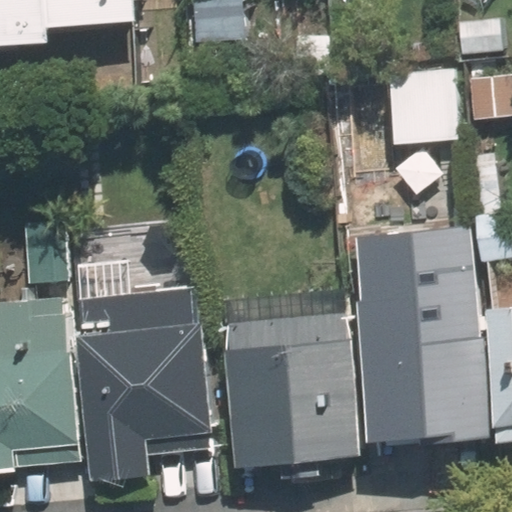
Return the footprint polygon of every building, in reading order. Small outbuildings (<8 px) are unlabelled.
[(0,0),(0,35),(80,31),(79,15),(168,9),(167,0),(0,0)] [(263,0),(206,0),(206,35),(262,37),(263,0)] [(511,53),(511,0),(485,0),(409,4),(415,129),(487,125),(483,55),(511,53)] [(397,74),(354,73),(352,127),(396,128),(397,74)] [(78,212),(38,216),(44,285),(85,281),(78,212)] [(511,431),(483,217),(420,227),(424,257),(379,263),(403,445),(511,431)] [(164,229),(87,237),(113,470),(170,463),(166,427),(227,420),(211,275),(170,280),(164,229)] [(8,277),(0,277),(0,459),(35,457),(33,435),(100,429),(88,292),(10,299),(8,277)] [(358,278),(238,292),(257,459),(378,445),(358,278)] [(511,288),(502,290),(511,376),(511,288)]
